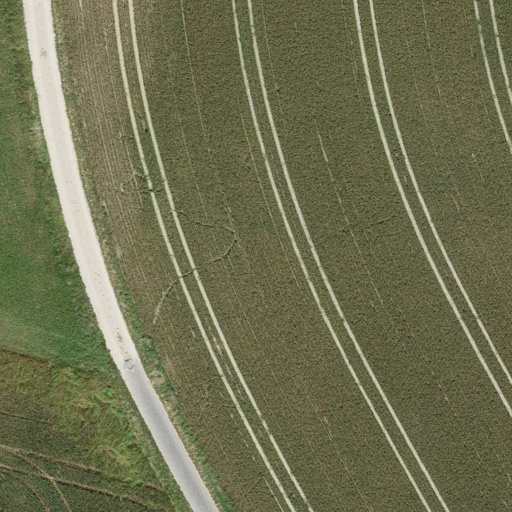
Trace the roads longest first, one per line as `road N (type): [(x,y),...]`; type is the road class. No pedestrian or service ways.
road 1 (track): [(39,0),(83,233),(128,360)]
road 2 (track): [(211,511),(128,360)]
